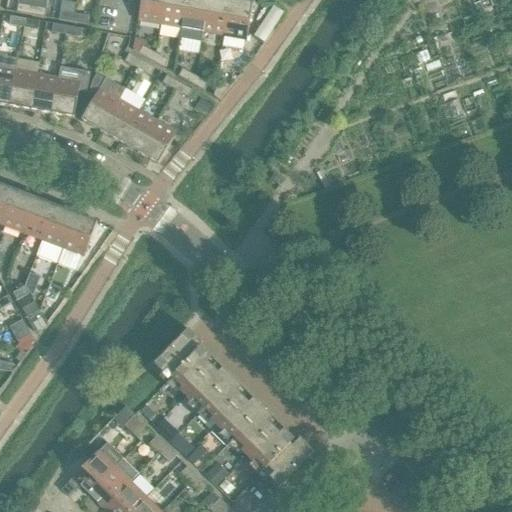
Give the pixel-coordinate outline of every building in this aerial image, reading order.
[(160,26),(164,0),(141,0),(138,22),(160,26)] [(181,30),(186,0),(164,0),(160,26),(181,30)] [(202,33),(208,0),(186,0),(181,30),(180,40),(201,43),(202,33)] [(224,37),(230,1),(226,0),(208,0),(202,33),(224,37)] [(246,41),(253,5),(230,1),(224,37),(246,41)] [(30,16),(32,7),(17,4),(16,13),(30,16)] [(44,18),(46,10),(32,7),(30,16),(44,18)] [(73,23),(74,15),(60,12),(58,21),(73,23)] [(87,26),(88,17),(74,15),(73,23),(87,26)] [(23,28),(25,20),(10,17),(9,26),(23,28)] [(37,31),(39,22),(25,20),(23,28),(37,31)] [(65,36),(67,27),(53,25),(51,33),(65,36)] [(80,38),(81,30),(67,27),(65,36),(80,38)] [(155,54),(142,47),(138,54),(150,61),(155,54)] [(168,61),(155,54),(150,61),(163,69),(168,61)] [(137,70),(141,62),(129,55),(124,62),(137,70)] [(0,106),(8,108),(15,71),(17,60),(0,56),(0,106)] [(154,69),(141,62),(137,70),(150,77),(154,69)] [(86,94),(90,74),(60,68),(58,79),(52,115),(74,119),(79,92),(86,94)] [(190,84),(194,76),(182,70),(178,77),(190,84)] [(31,112),(37,75),(15,71),(8,108),(31,112)] [(52,115),(58,79),(37,75),(31,112),(52,115)] [(179,83),(166,76),(162,84),(175,91),(179,83)] [(203,92),(208,84),(194,76),(190,84),(203,92)] [(101,133),(119,101),(125,91),(105,79),(81,122),(101,133)] [(219,102),(230,88),(219,79),(215,99),(219,102)] [(187,98),(192,91),(179,83),(175,91),(187,98)] [(138,112),(119,101),(101,133),(119,144),(138,112)] [(138,154),(156,122),(138,112),(119,144),(138,154)] [(158,166),(176,134),(156,122),(138,154),(158,166)] [(0,225),(2,226),(15,192),(0,186),(0,225)] [(22,234),(35,200),(15,192),(2,226),(22,234)] [(42,242),(55,207),(35,200),(22,234),(42,242)] [(62,249),(75,215),(55,207),(42,242),(62,249)] [(84,258),(96,225),(97,223),(75,215),(62,249),(84,258)] [(17,302),(29,294),(25,287),(12,294),(17,302)] [(0,310),(12,304),(8,296),(0,300),(0,310)] [(30,325),(43,318),(39,311),(26,318),(30,325)] [(47,326),(47,325),(43,318),(30,325),(35,333),(47,326)] [(26,327),(22,321),(9,328),(13,335),(26,327)] [(30,336),(26,327),(13,335),(17,343),(30,336)] [(294,449),(206,363),(192,350),(200,342),(188,330),(154,366),(216,427),(210,433),(226,448),(232,442),(279,488),(313,453),(301,441),(294,449)] [(0,371),(12,373),(13,365),(0,362),(0,371)] [(147,429),(134,416),(124,427),(137,439),(147,429)] [(166,447),(156,438),(149,445),(159,454),(166,447)] [(123,460),(107,444),(61,491),(69,499),(74,493),(74,489),(78,485),(89,496),(123,460)] [(176,457),(166,447),(159,454),(169,464),(176,457)] [(130,484),(139,475),(123,460),(89,496),(104,510),(130,484)] [(196,478),(187,468),(180,475),(190,484),(196,478)] [(206,487),(196,478),(190,484),(200,494),(206,487)] [(105,511),(132,511),(146,499),(130,484),(104,510),(105,511)] [(159,511),(146,499),(132,511),(159,511)] [(231,511),(228,508),(219,500),(209,510),(210,511),(231,511)]
